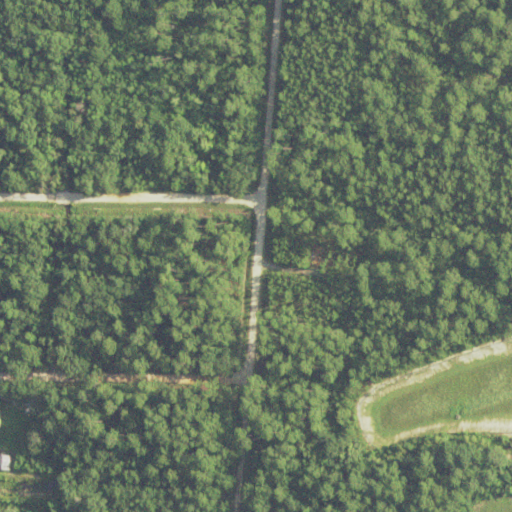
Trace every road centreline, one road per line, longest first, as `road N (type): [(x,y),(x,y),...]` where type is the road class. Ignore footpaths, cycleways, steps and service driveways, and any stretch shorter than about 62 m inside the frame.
road 1 (residential): [(249,511),(279,0)]
road 2 (residential): [(267,200),(0,200)]
road 3 (residential): [(257,378),(0,378)]
